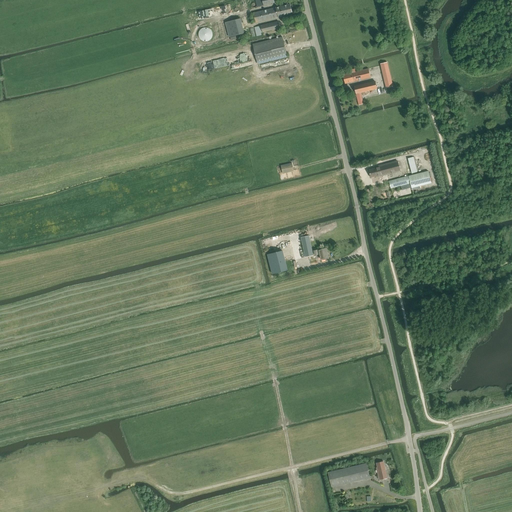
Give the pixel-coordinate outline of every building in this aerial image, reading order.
[(254,13),(254,14),(256,23),(293,14),(290,4),(254,13)] [(229,37),(244,33),(241,19),(225,22),(229,37)] [(263,33),(264,32),(264,34),(268,34),(267,32),(280,28),(279,22),(261,26),(263,33)] [(202,36),(204,42),(212,39),(211,35),(213,34),(210,26),(199,30),(201,34),(202,34),(203,36),(202,36)] [(282,37),(269,40),(253,44),(258,64),(287,57),(282,37)] [(387,62),(380,64),(386,88),(393,86),(387,62)] [(343,75),(345,84),(351,83),(353,83),(353,82),(371,78),(369,69),(355,72),(354,69),(350,70),(351,73),(343,75)] [(377,89),(375,81),(354,87),(359,105),(364,104),(361,93),(377,89)] [(412,173),(417,172),(413,157),(408,158),(412,173)] [(376,168),(369,170),(371,178),(378,176),(379,177),(400,171),(398,161),(376,167),(376,168)] [(288,164),(282,165),(284,172),(294,170),(292,163),(288,164)] [(411,183),(411,186),(412,188),(431,183),(428,171),(409,176),(389,181),(391,188),(407,184),(411,183)] [(301,237),(305,257),(313,256),(312,249),(309,236),(301,237)] [(315,250),(315,255),(320,254),(321,260),(329,259),(326,248),(319,250),(319,249),(315,250)] [(282,251),(268,254),(273,274),(287,270),(282,251)] [(376,467),(379,480),(387,478),(384,462),(377,463),(378,467),(376,467)] [(332,487),(370,478),(367,463),(328,472),(332,487)]
